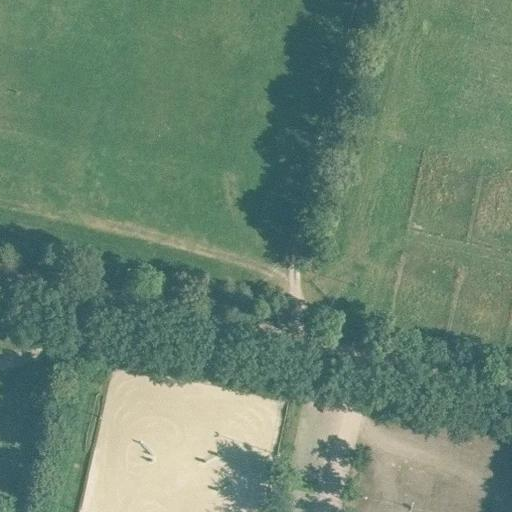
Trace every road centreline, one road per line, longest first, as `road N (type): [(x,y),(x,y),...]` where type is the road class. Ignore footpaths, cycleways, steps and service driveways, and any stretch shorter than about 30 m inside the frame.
road 1 (track): [(0,278),(511,392)]
road 2 (unknown): [(357,358),(326,511)]
